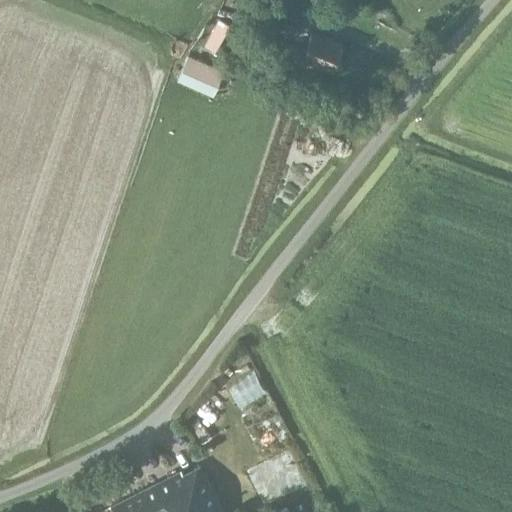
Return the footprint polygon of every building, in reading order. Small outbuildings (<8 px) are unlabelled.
[(267,0),(262,12),(300,28),(311,0),(267,0)] [(230,26),(219,20),(204,46),(215,52),(230,26)] [(288,61),(299,65),(316,72),(321,64),(331,68),(340,45),(312,33),(305,48),(295,44),(288,61)] [(260,35),(254,52),(270,57),(274,46),(268,44),(271,38),(260,35)] [(187,56),(176,81),(211,97),(222,72),(187,56)] [(263,509),(307,486),(287,447),(244,469),(263,509)] [(115,511),(221,511),(199,468),(183,475),(180,472),(112,506),(115,511)] [(81,502),(61,511),(83,511),(86,511),(81,502)]
